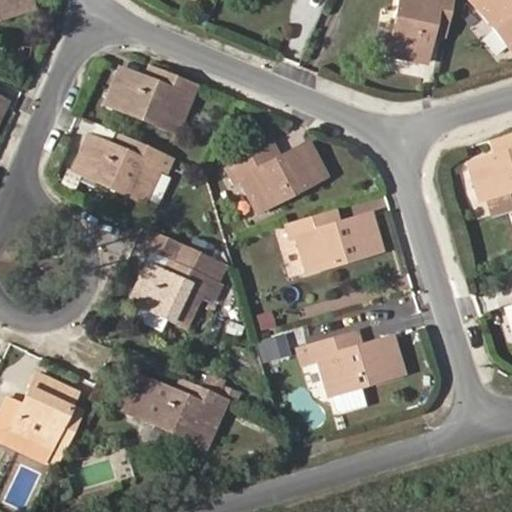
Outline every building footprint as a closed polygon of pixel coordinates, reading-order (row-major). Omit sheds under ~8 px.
[(0,0),(0,18),(33,9),(30,0),(0,0)] [(432,33),(434,23),(447,25),(452,0),(397,0),(386,54),(425,63),(432,33)] [(511,0),(468,0),(511,53),(511,0)] [(205,25),(209,15),(196,9),(191,20),(205,25)] [(445,36),(447,25),(434,23),(432,33),(445,36)] [(157,83),(162,71),(150,66),(145,78),(157,83)] [(176,133),(196,85),(162,71),(157,83),(145,78),(119,67),(104,104),(176,133)] [(511,190),(511,132),(503,136),(508,151),(495,155),(467,163),(478,200),(484,199),(508,192),(511,190)] [(125,151),(130,139),(118,134),(113,146),(125,151)] [(165,172),(172,157),(130,139),(125,151),(113,146),(88,135),(72,171),(143,203),(159,169),(165,172)] [(508,151),(503,136),(490,140),(495,155),(508,151)] [(326,177),(307,141),(278,157),(266,163),(259,151),(227,168),(234,182),(240,179),(257,213),(326,177)] [(278,157),(272,145),(259,151),(266,163),(278,157)] [(511,211),(511,205),(508,192),(484,199),(490,218),(511,211)] [(337,222),(333,209),(320,213),(324,227),(337,222)] [(380,250),(369,213),(337,222),(324,227),(320,213),(286,224),(290,239),(296,237),(307,273),(380,250)] [(199,298),(201,293),(214,299),(221,283),(217,281),(225,264),(151,230),(143,247),(168,259),(188,268),(183,281),(163,271),(146,264),(129,301),(133,318),(160,331),(165,318),(185,328),(199,298)] [(183,281),(188,268),(168,259),(163,271),(183,281)] [(214,299),(201,293),(199,298),(211,304),(214,299)] [(274,325),(270,311),(256,315),(261,329),(274,325)] [(240,337),(244,326),(230,321),(225,332),(240,337)] [(359,345),(354,329),(341,333),(346,349),(359,345)] [(402,374),(391,336),(359,345),(346,349),(341,333),(297,347),(302,364),(318,360),(328,395),(330,395),(335,410),(341,413),(364,406),(359,386),(402,374)] [(283,335),(255,342),(261,362),(289,354),(283,335)] [(205,447),(227,399),(219,395),(199,387),(192,384),(187,396),(176,391),(133,372),(117,408),(205,447)] [(223,385),(225,380),(206,372),(199,387),(219,395),(223,385)] [(73,431),(61,426),(70,406),(76,393),(35,374),(21,403),(6,397),(0,408),(0,440),(44,461),(45,458),(58,465),(73,431)] [(187,396),(192,384),(181,379),(176,391),(187,396)] [(236,403),(241,393),(223,385),(219,395),(227,399),(236,403)] [(73,431),(82,412),(70,406),(61,426),(73,431)]
